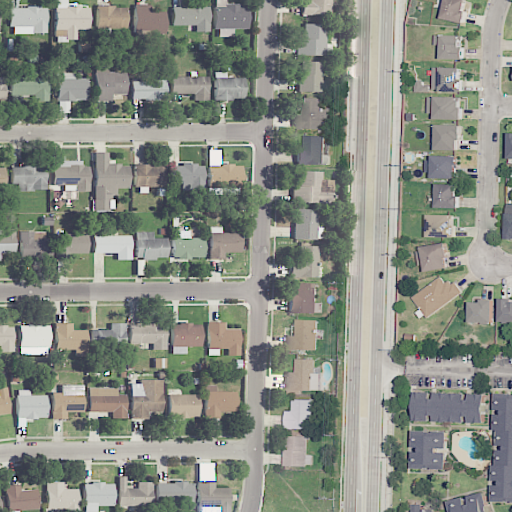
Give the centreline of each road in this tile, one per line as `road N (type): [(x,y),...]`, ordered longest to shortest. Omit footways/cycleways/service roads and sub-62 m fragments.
road 1 (residential): [(251,511),(271,0)]
road 2 (secondary): [(371,511),(386,0)]
road 3 (secondary): [(363,0),(349,511)]
road 4 (residential): [(0,135),(268,133)]
road 5 (residential): [(502,0),(493,27),(485,265)]
road 6 (residential): [(0,294),(263,292)]
road 7 (residential): [(0,453),(255,451)]
